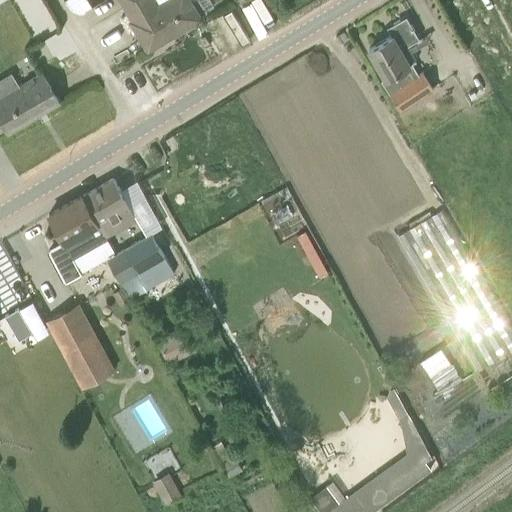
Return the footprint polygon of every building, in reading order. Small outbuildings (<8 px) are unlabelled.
[(88,0),(65,0),(68,4),(71,8),(75,12),(80,13),(84,13),(93,7),(88,0)] [(173,34),(200,18),(189,0),(167,0),(158,5),(154,0),(122,0),(134,20),(132,21),(148,49),(164,40),(163,37),(172,32),(173,34)] [(423,72),(419,74),(412,62),(416,60),(407,45),(420,38),(406,16),(387,27),(392,36),(369,49),(385,78),(381,81),(389,95),(400,111),(434,89),(423,72)] [(344,31),(336,36),(341,44),(349,38),(344,31)] [(0,118),(8,133),(59,102),(41,72),(19,86),(0,97),(0,118)] [(136,217),(114,178),(83,195),(99,221),(107,216),(109,220),(108,221),(113,229),(118,226),(117,226),(136,217)] [(49,214),(49,215),(64,242),(50,250),(66,281),(81,273),(108,258),(116,254),(108,240),(98,221),(99,221),(83,195),(49,214)] [(511,349),(511,329),(503,313),(504,313),(443,209),(397,236),(457,340),(460,338),(478,369),(500,356),(511,349)] [(138,271),(137,272),(146,288),(173,272),(152,234),(126,248),(138,271)] [(116,254),(108,258),(121,281),(137,272),(138,271),(126,248),(116,254)] [(78,305),(48,321),(83,387),(114,371),(78,305)] [(5,316),(19,340),(33,332),(19,307),(5,316)] [(157,342),(169,364),(187,354),(175,332),(157,342)] [(435,386),(457,372),(440,347),(419,360),(435,386)] [(388,397),(399,418),(408,413),(397,392),(388,397)] [(152,477),(177,463),(169,448),(143,463),(152,477)] [(236,457),(222,465),(229,478),(243,470),(236,457)] [(387,490),(393,498),(431,469),(425,461),(387,490)] [(169,472),(153,481),(166,504),(182,496),(169,472)] [(311,497),(321,511),(346,511),(327,486),(311,497)] [(372,511),(375,510),(369,502),(355,511),(372,511)]
